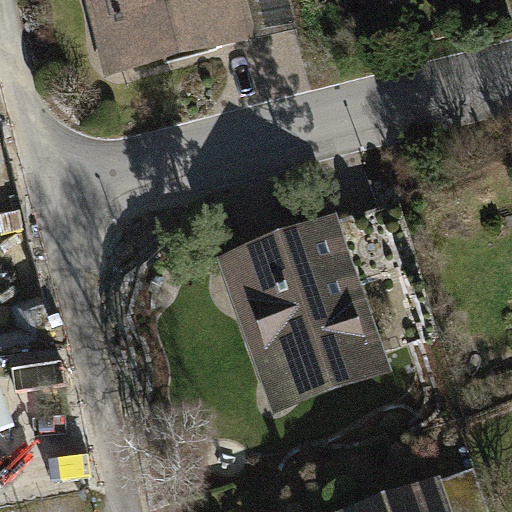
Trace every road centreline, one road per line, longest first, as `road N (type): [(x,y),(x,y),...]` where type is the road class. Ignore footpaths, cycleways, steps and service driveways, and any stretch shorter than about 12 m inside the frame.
road 1 (residential): [(511,63),(50,181)]
road 2 (residential): [(50,181),(133,511)]
road 3 (residential): [(2,0),(50,181)]
